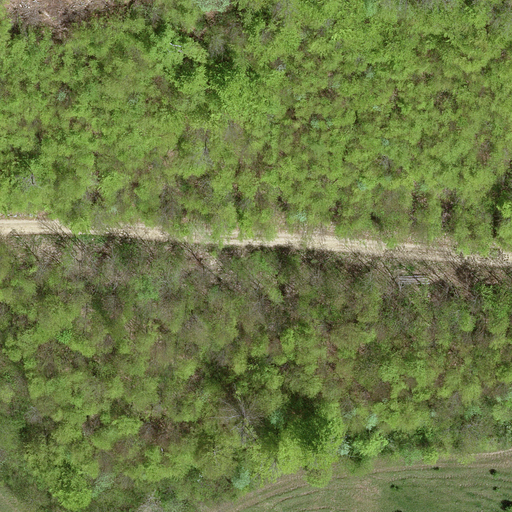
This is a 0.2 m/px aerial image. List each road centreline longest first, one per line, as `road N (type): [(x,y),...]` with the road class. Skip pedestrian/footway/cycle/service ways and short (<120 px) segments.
road 1 (track): [(511,258),(0,227)]
road 2 (track): [(220,511),(307,473),(511,451)]
